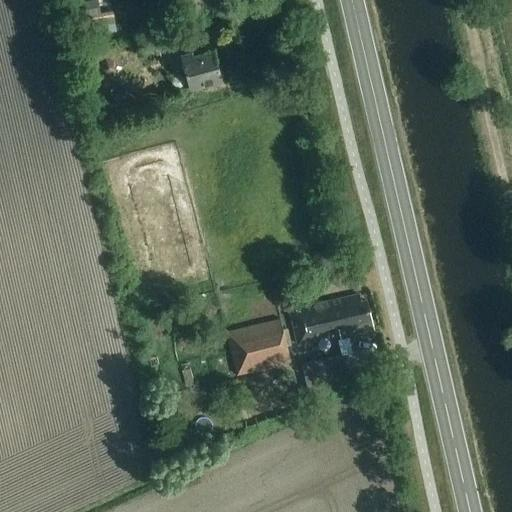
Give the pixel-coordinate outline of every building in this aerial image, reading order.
[(113,35),(110,15),(84,18),(87,38),(113,35)] [(222,69),(218,69),(214,52),(193,57),(192,54),(180,57),(188,90),(221,81),(221,79),(224,77),(222,69)] [(358,295),(290,311),(298,345),(339,336),(339,339),(373,331),(370,323),(371,322),(366,301),(360,302),(358,295)] [(280,320),(278,320),(225,333),(237,376),(290,364),(280,320)] [(302,360),(310,389),(347,379),(340,350),(302,360)]
